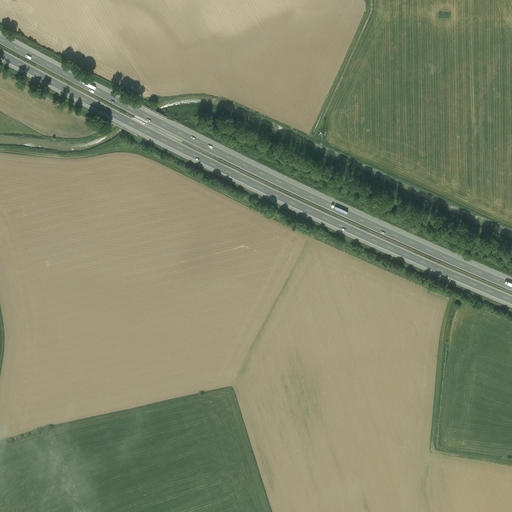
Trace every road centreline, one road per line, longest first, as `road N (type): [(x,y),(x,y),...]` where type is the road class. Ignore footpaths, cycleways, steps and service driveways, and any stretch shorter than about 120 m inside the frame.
road 1 (motorway): [(511,286),(266,176),(0,39)]
road 2 (motorway): [(0,54),(348,228),(511,298)]
